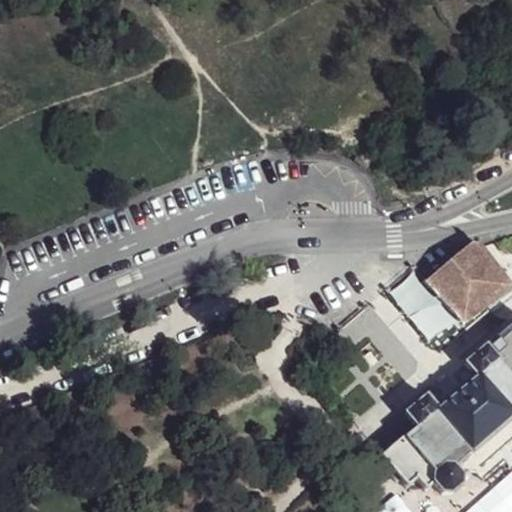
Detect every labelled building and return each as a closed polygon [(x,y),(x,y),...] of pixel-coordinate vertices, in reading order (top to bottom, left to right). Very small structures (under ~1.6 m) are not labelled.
[(511,233),(500,238),(488,245),(480,251),(510,286),(511,292),(511,233)] [(463,326),(510,286),(480,251),(472,243),(425,282),(463,326)] [(400,481),(407,489),(417,481),(426,491),(433,486),(441,494),(450,496),(460,486),(462,478),(456,470),(462,465),(511,419),(511,324),(494,340),(496,341),(486,349),(485,347),(465,365),(473,378),(436,409),(427,398),(407,414),(405,416),(415,428),(381,458),(389,467),(400,481)] [(511,419),(462,465),(478,483),(501,463),(508,472),(511,468),(511,419)] [(223,431),(207,439),(214,452),(230,441),(223,431)] [(397,482),(400,481),(389,467),(386,468),(397,482)]
